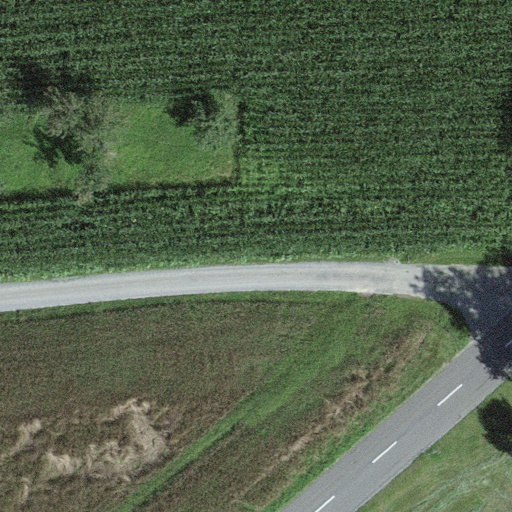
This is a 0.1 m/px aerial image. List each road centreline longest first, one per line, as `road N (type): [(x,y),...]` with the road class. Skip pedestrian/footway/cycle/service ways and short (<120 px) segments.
road 1 (track): [(511,302),(423,282),(320,277),(0,299)]
road 2 (tertiary): [(511,350),(324,511)]
